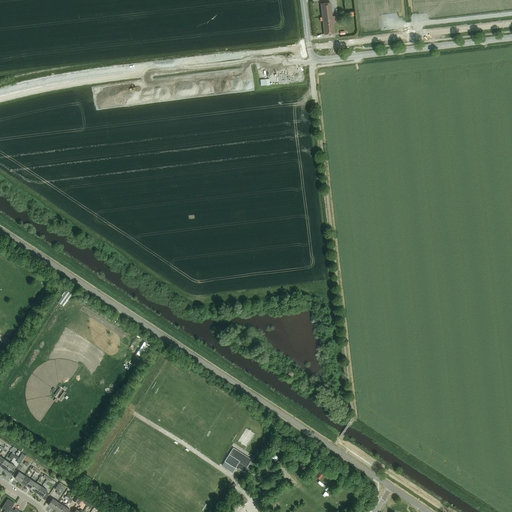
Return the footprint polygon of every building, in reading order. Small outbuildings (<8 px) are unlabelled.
[(321,34),(333,32),(329,3),(318,4),(321,34)] [(285,69),(274,70),(275,80),(286,79),(285,69)] [(67,291),(58,303),(61,305),(70,292),(67,291)] [(70,292),(61,305),(64,306),(72,294),(70,292)] [(252,460),(233,448),(224,461),(238,470),(239,468),(244,472),(252,460)] [(22,453),(17,461),(20,464),(26,456),(22,453)] [(6,469),(10,463),(5,459),(0,466),(3,468),(3,469),(5,470),(6,469)] [(6,469),(9,471),(8,472),(11,474),(16,467),(10,463),(6,469)] [(21,482),(25,475),(19,472),(16,470),(12,475),(15,477),(15,478),(18,480),(17,482),(20,483),(21,482)] [(26,486),(30,479),(25,475),(21,482),(24,484),(23,485),(25,487),(26,486)] [(32,489),(36,483),(30,479),(26,486),(29,488),(29,489),(31,491),(32,489)] [(37,493),(42,486),(36,483),(32,489),(35,492),(34,493),(37,494),(38,493),(37,493)] [(37,493),(38,493),(41,495),(40,496),(45,500),(49,494),(46,492),(48,490),(42,486),(37,493)] [(4,510),(3,511),(20,511),(16,509),(14,510),(11,508),(15,503),(8,499),(1,508),(4,510)] [(54,509),(59,502),(53,499),(49,505),(52,507),(51,508),(54,510),(54,509)] [(60,511),(64,506),(64,505),(61,504),(59,502),(54,509),(57,511),(56,511),(60,511)]
